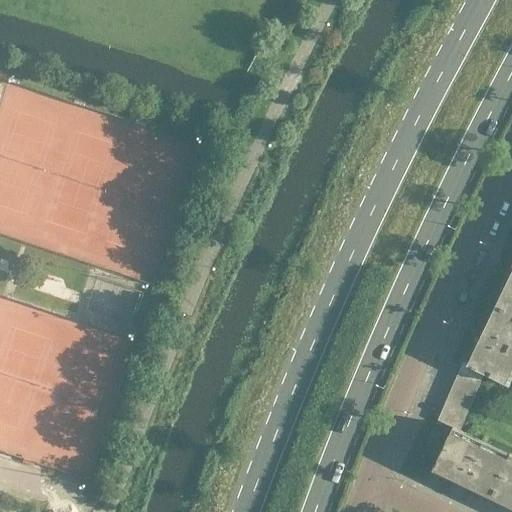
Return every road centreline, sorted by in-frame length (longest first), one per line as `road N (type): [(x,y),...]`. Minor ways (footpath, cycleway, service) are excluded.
road 1 (primary): [(482,0),(360,234),(239,511)]
road 2 (primary): [(311,511),(418,256),(511,79)]
road 3 (residential): [(372,477),(511,173)]
